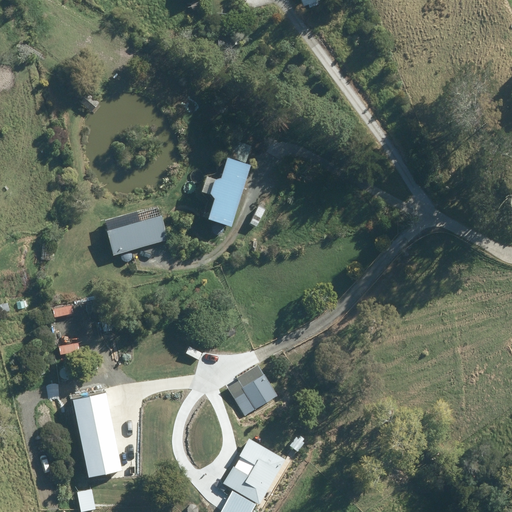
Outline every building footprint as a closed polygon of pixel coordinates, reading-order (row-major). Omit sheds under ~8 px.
[(80,103),(91,112),(98,103),(88,94),(80,103)] [(209,127),(202,128),(204,137),(211,136),(209,127)] [(214,200),(207,221),(230,228),(249,166),(226,159),(220,179),(213,183),(210,193),(214,200)] [(103,223),(113,256),(168,241),(161,217),(159,217),(157,208),(103,223)] [(25,270),(3,274),(8,295),(30,291),(25,270)] [(14,298),(0,301),(0,315),(17,311),(14,298)] [(253,309),(244,314),(252,326),(260,321),(253,309)] [(343,373),(333,374),(335,382),(344,381),(343,373)] [(245,393),(235,399),(245,416),(277,397),(264,375),(242,388),(245,393)] [(295,438),(290,446),(299,452),(304,444),(295,438)] [(238,457),(240,458),(234,468),(232,467),(223,484),(259,504),(284,461),(248,440),(238,457)]
